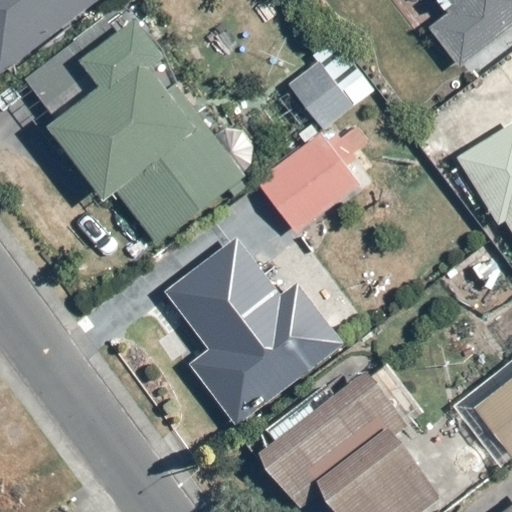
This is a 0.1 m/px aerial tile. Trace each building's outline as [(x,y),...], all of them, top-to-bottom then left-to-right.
[(0,0),(0,73),(98,0),(0,0)] [(511,0),(440,0),(450,12),(431,26),(462,67),(511,28),(511,0)] [(97,87),(45,127),(102,202),(116,192),(156,244),(246,176),(175,83),(168,89),(151,66),(164,56),(135,17),(78,61),(97,87)] [(323,51),(288,76),(322,124),(375,86),(363,70),(346,83),(323,51)] [(333,136),(326,126),(259,175),(298,228),(367,178),(355,162),(373,148),(354,121),(333,136)] [(511,125),(459,157),(498,222),(507,217),(511,225),(511,125)] [(306,238),(285,253),(308,285),(329,270),(306,238)] [(238,239),(166,294),(207,347),(185,364),(234,428),(345,344),(298,283),(281,296),(238,239)] [(365,369),(258,451),(301,507),(322,491),(338,511),(421,511),(442,497),(395,437),(409,426),(365,369)] [(511,373),(474,401),(511,452),(511,373)] [(511,511),(511,503),(500,511),(511,511)]
